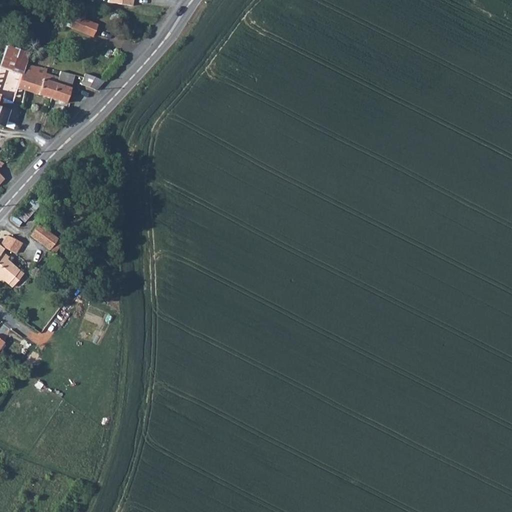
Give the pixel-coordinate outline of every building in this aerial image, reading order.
[(77,9),(74,15),(84,19),(86,13),(77,9)] [(97,25),(84,19),(74,15),(69,27),(92,37),(97,25)] [(22,73),(25,65),(29,53),(7,46),(0,66),(22,73)] [(22,73),(18,87),(25,89),(25,90),(51,98),(56,83),(58,78),(45,74),(47,69),(25,65),(22,73)] [(0,99),(11,103),(15,89),(18,87),(22,73),(0,66),(0,99)] [(75,75),(61,71),(58,78),(56,83),(70,88),(75,75)] [(81,84),(95,90),(103,81),(85,73),(81,84)] [(70,88),(56,83),(51,98),(65,103),(70,88)] [(11,103),(22,106),(25,90),(25,89),(18,87),(15,89),(11,103)] [(0,124),(3,125),(11,103),(0,99),(0,124)] [(41,204),(34,198),(17,216),(24,222),(41,204)] [(30,235),(50,250),(50,249),(58,238),(38,224),(30,235)] [(12,287),(23,274),(7,259),(0,253),(2,252),(4,248),(16,253),(22,243),(7,235),(0,244),(0,276),(3,280),(12,287)] [(64,243),(58,238),(50,249),(56,253),(64,243)]
